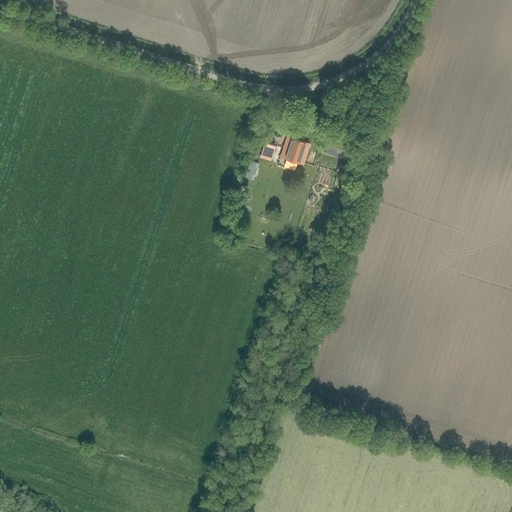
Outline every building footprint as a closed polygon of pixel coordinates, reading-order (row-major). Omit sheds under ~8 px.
[(310,143),(291,137),(289,146),(285,145),(281,157),(303,164),(310,143)] [(261,152),(272,155),(275,146),(275,144),(269,141),(265,140),(261,152)] [(342,156),(345,144),(330,140),(327,152),(342,156)] [(253,180),(259,163),(251,160),(245,177),(253,180)] [(258,207),(259,203),(255,202),(255,201),(244,198),(239,218),(250,221),(254,206),(258,207)]
